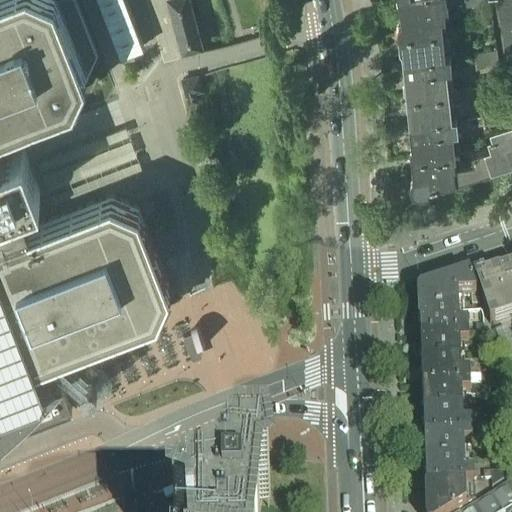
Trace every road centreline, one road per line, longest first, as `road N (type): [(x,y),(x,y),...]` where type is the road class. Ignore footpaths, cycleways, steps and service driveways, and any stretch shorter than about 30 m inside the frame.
road 1 (secondary): [(350,271),(328,0)]
road 2 (tertiary): [(136,511),(127,443),(253,393)]
road 3 (residential): [(350,271),(424,259),(511,228)]
road 4 (secondary): [(253,393),(326,415),(361,460)]
